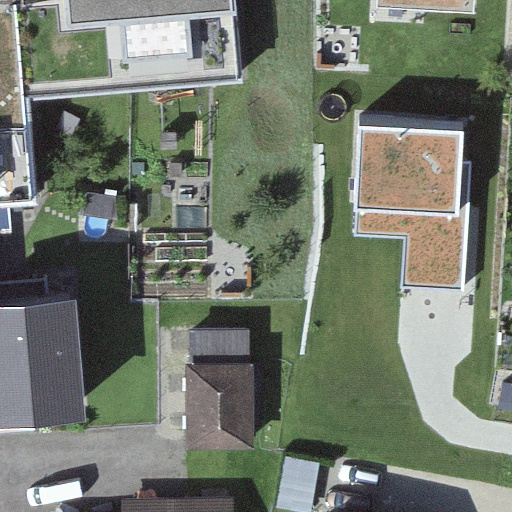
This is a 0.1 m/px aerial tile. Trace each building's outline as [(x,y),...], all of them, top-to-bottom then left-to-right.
[(0,0),(0,404),(87,396),(79,272),(0,276),(0,224),(12,223),(10,196),(41,192),(31,80),(245,63),(239,0),(0,0)] [(464,120),(360,115),(355,202),(460,207),(464,120)] [(465,220),(404,218),(402,281),(464,282),(465,220)] [(192,352),(186,352),(188,438),(255,440),(254,352),(251,352),(251,321),(191,322),(192,352)] [(124,511),(235,511),(236,493),(124,493),(124,511)] [(395,511),(320,497),(317,511),(395,511)]
